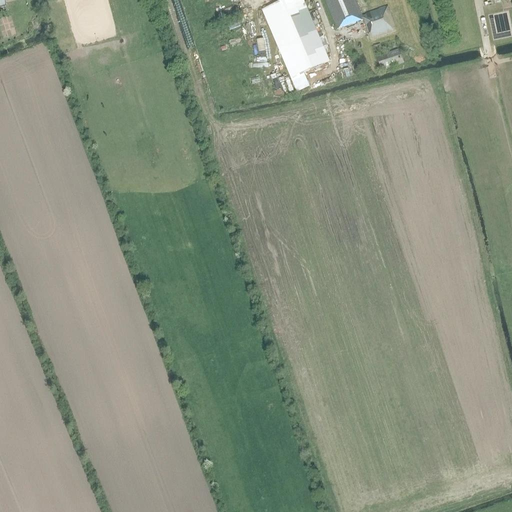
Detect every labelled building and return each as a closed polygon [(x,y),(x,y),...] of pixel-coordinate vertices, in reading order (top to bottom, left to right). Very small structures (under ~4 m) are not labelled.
[(304,0),(288,0),(263,10),(290,79),(330,63),(304,0)] [(324,0),(337,31),(363,20),(371,41),(396,32),(387,7),(366,15),(367,15),(362,17),(355,0),(324,0)] [(0,24),(3,37),(17,34),(12,16),(0,19),(0,24)] [(400,50),(377,58),(382,72),(405,64),(400,50)] [(263,95),(263,85),(245,85),(245,94),(263,95)]
